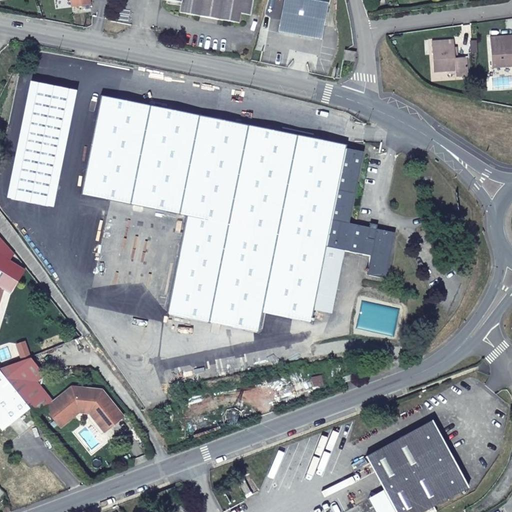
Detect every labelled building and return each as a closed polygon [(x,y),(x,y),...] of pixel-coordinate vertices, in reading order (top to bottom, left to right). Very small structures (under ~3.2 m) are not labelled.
[(160,0),(180,5),(179,10),(182,14),(202,17),(203,13),(215,15),(214,20),(238,24),(240,15),(250,17),(252,0),(160,0)] [(329,0),(284,0),(279,32),(322,40),(329,0)] [(511,36),(490,38),(492,68),(511,66),(511,36)] [(454,41),(432,42),(434,72),(455,71),(455,77),(467,76),(466,58),(455,58),(454,41)] [(345,51),(344,60),(354,61),(355,52),(345,51)] [(27,81),(16,130),(44,136),(35,185),(106,199),(126,101),(84,92),(27,81)] [(329,142),(305,137),(304,137),(126,101),(106,199),(103,215),(105,216),(91,289),(137,299),(135,311),(162,317),(166,318),(167,313),(259,331),(263,312),(312,322),(314,309),(331,313),(343,250),(371,256),(367,275),(384,278),(393,233),(349,224),(350,220),(363,152),(346,148),(348,138),(331,134),(329,142)] [(16,130),(7,128),(0,165),(0,203),(6,204),(4,211),(17,211),(18,207),(31,209),(35,185),(44,136),(16,130)] [(10,293),(25,270),(0,237),(0,301),(4,289),(10,293)] [(154,360),(162,317),(135,311),(137,299),(91,289),(84,322),(146,409),(169,402),(167,389),(162,367),(154,360)] [(266,313),(264,326),(286,331),(290,318),(266,313)] [(309,336),(162,367),(167,389),(314,359),(309,336)] [(30,359),(0,370),(0,373),(30,409),(36,416),(45,409),(58,425),(77,409),(94,410),(109,427),(123,416),(101,390),(72,387),(53,403),(36,383),(43,376),(30,359)] [(30,409),(0,373),(0,428),(3,432),(30,409)] [(105,431),(109,427),(94,410),(77,409),(58,425),(60,428),(79,412),(90,413),(105,431)] [(398,511),(416,511),(468,484),(432,418),(367,453),(398,511)]
